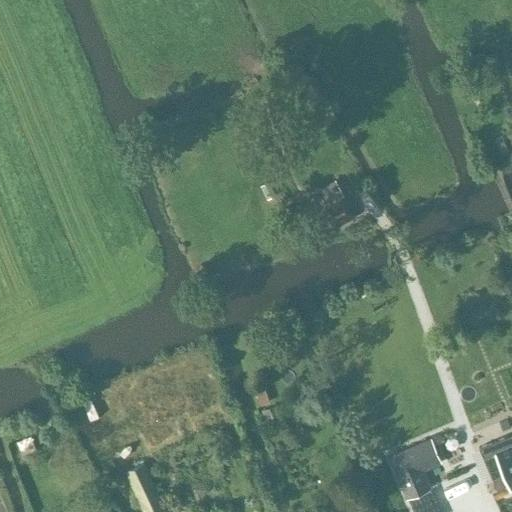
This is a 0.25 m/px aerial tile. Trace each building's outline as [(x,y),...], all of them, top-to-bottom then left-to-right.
[(309,192),(334,178),(327,165),(302,179),(309,192)] [(329,229),(354,216),(344,197),(319,210),(329,229)] [(264,388),(255,391),(260,405),(269,402),(264,388)] [(277,404),(261,411),(266,422),(281,416),(277,404)] [(511,432),(477,447),(481,456),(491,481),(502,476),(508,490),(511,487),(511,432)] [(430,439),(390,456),(407,496),(429,487),(421,469),(440,461),(436,453),(431,441),(430,439)] [(124,470),(142,511),(154,511),(165,508),(144,461),(124,470)]
